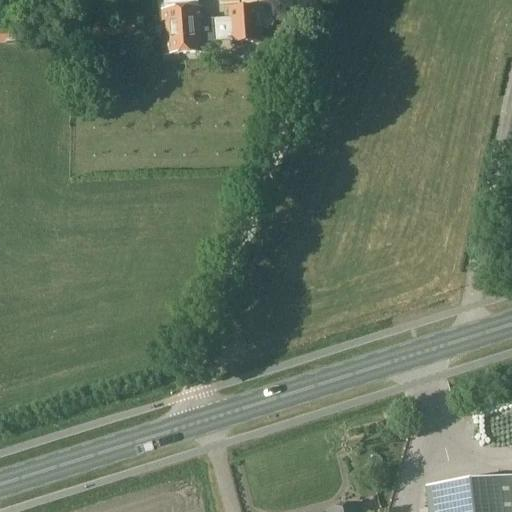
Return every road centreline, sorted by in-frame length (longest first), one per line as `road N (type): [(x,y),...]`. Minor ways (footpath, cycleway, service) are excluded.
road 1 (unclassified): [(327,0),(196,391),(202,421)]
road 2 (primary): [(202,421),(511,325)]
road 3 (primary): [(0,483),(202,421)]
